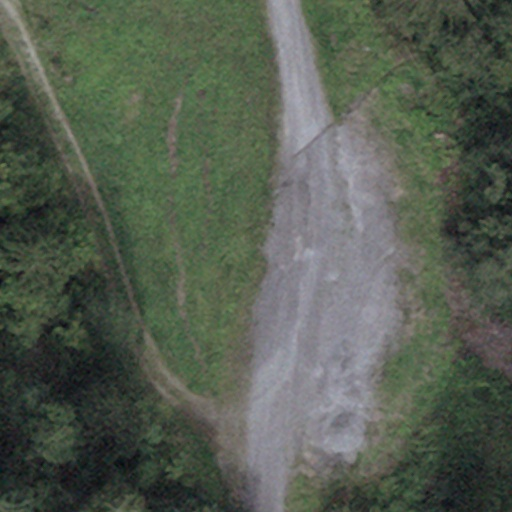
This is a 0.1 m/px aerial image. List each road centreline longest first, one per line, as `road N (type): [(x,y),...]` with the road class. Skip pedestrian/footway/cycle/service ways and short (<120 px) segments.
road 1 (track): [(236,432),(180,410),(94,185),(0,7)]
road 2 (track): [(287,0),(308,129),(236,432)]
